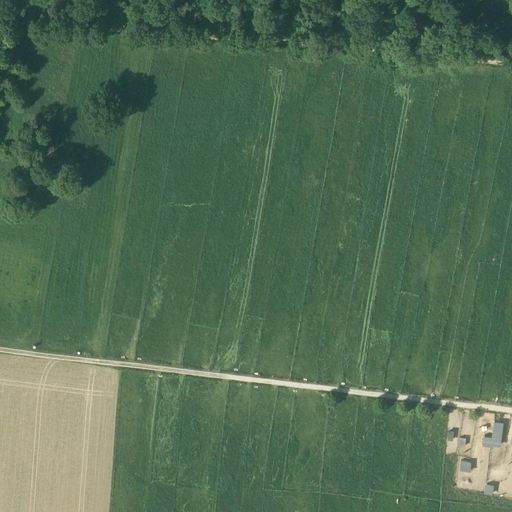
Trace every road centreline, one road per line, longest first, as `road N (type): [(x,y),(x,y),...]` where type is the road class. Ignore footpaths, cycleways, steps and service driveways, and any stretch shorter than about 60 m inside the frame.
road 1 (track): [(511,410),(0,350)]
road 2 (track): [(0,21),(511,64)]
